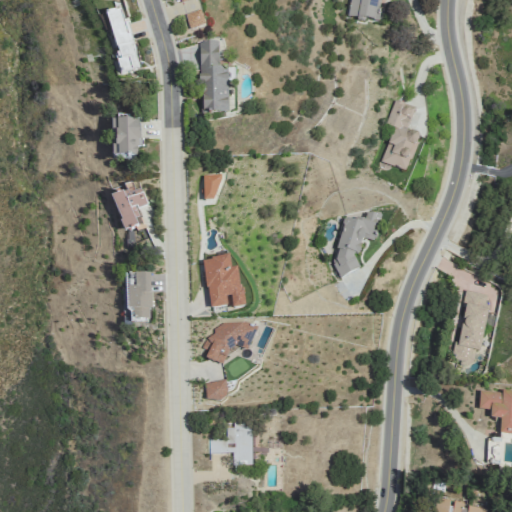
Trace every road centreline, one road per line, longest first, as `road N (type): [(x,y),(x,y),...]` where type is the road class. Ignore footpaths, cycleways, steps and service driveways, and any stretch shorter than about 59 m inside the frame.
road 1 (residential): [(385,511),(403,321),(462,163),(465,110),(449,0)]
road 2 (residential): [(183,511),(171,77),(151,0)]
